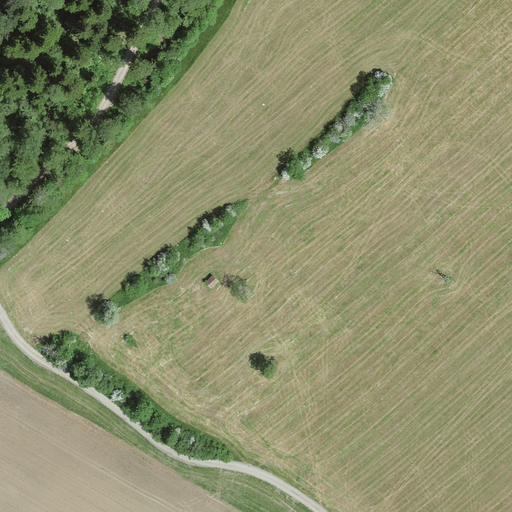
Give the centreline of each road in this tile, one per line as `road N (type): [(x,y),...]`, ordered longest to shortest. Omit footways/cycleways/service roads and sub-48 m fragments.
road 1 (track): [(321,511),(267,476),(187,459),(156,443),(27,350),(0,310)]
road 2 (track): [(0,211),(91,126),(158,0)]
